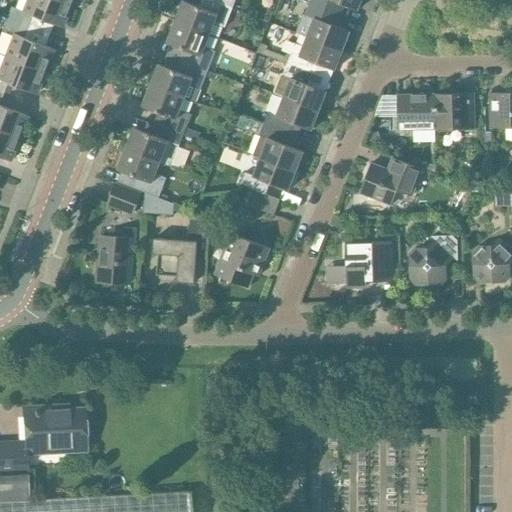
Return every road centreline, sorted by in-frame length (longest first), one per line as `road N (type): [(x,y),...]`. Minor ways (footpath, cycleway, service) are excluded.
road 1 (tertiary): [(12,301),(132,0)]
road 2 (residential): [(274,337),(377,78)]
road 3 (residential): [(274,337),(54,329),(12,301)]
road 4 (residential): [(511,328),(274,337)]
road 5 (residential): [(511,73),(377,78)]
